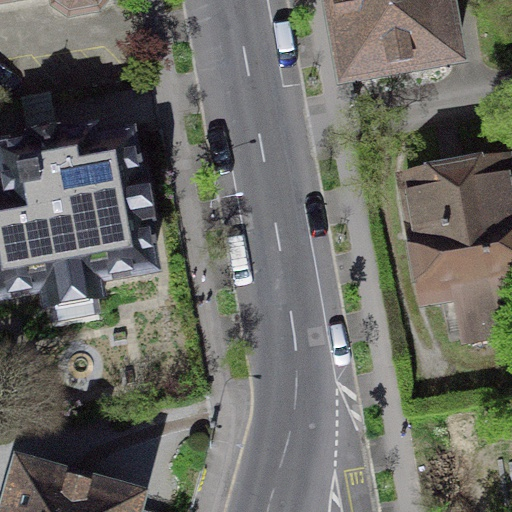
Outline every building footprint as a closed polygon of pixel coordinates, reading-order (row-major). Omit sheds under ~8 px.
[(0,0),(0,2),(12,0),(56,0),(58,7),(70,15),(94,10),(101,0),(0,0)] [(330,0),(335,25),(337,34),(346,84),(454,65),(441,0),(330,0)] [(152,272),(128,142),(92,148),(90,137),(44,145),(0,152),(0,299),(43,292),(45,304),(48,303),(52,327),(99,319),(94,295),(97,294),(95,282),(152,272)] [(404,181),(426,302),(455,296),(463,339),(511,330),(511,202),(505,163),(454,172),(404,181)] [(128,511),(129,509),(76,494),(23,479),(13,511),(128,511)]
